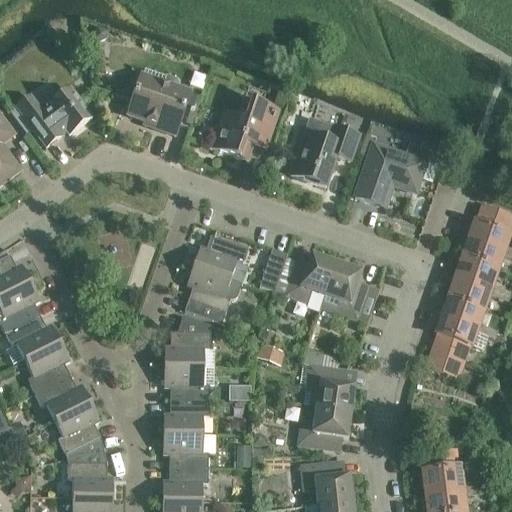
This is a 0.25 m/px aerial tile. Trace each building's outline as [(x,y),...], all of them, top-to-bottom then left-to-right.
[(141,77),(127,117),(145,123),(144,127),(175,138),(190,94),(141,77)] [(30,99),(9,114),(26,137),(33,132),(45,150),(66,134),(68,137),(91,120),(70,91),(41,113),(30,99)] [(219,130),(212,151),(246,162),(251,149),(265,153),(269,141),(278,114),(244,102),(238,119),(230,117),(225,115),(219,130)] [(0,187),(20,173),(9,159),(8,160),(2,152),(4,151),(0,147),(13,137),(0,119),(0,187)] [(300,150),(290,178),(325,190),(336,159),(349,164),(359,138),(334,129),(329,144),(310,137),(305,152),(300,150)] [(386,211),(394,188),(415,195),(428,155),(409,149),(406,159),(372,147),(374,141),(365,138),(359,155),(368,159),(354,200),(386,211)] [(508,236),(511,225),(511,218),(481,208),(475,225),(508,236)] [(508,236),(475,225),(468,243),(502,255),(504,250),(508,237),(508,236)] [(200,250),(193,269),(230,282),(240,285),(241,286),(247,269),(242,267),(247,252),(210,239),(207,247),(212,249),(211,254),(200,250)] [(138,242),(122,293),(142,299),(157,248),(138,242)] [(465,251),(462,259),(496,271),(501,258),(511,262),(511,257),(511,253),(504,250),(502,255),(468,243),(465,251)] [(286,257),(272,252),(259,289),(273,294),(286,257)] [(336,266),(311,257),(307,267),(296,263),(284,298),(320,311),(336,266)] [(0,300),(30,286),(21,268),(15,270),(9,258),(0,262),(0,300)] [(462,259),(453,286),(470,292),(474,282),(491,288),(496,271),(462,259)] [(336,266),(320,311),(357,323),(368,289),(357,285),(361,274),(336,266)] [(236,301),(237,299),(242,286),(230,282),(193,269),(186,289),(192,291),(184,314),(221,327),(230,302),(232,302),(234,302),(236,301)] [(447,302),(481,314),(487,297),(497,301),(500,291),(491,288),(474,282),(470,292),(453,286),(447,302)] [(0,320),(0,327),(4,336),(40,319),(36,311),(31,314),(28,309),(39,304),(30,286),(0,300),(0,314),(3,320),(0,320)] [(510,295),(500,291),(497,301),(507,304),(510,295)] [(477,327),(481,314),(447,302),(442,319),(476,331),(477,327)] [(38,329),(43,326),(40,319),(4,336),(11,350),(16,348),(24,364),(60,346),(51,328),(40,333),(38,329)] [(164,350),(164,370),(203,371),(203,353),(209,353),(209,336),(212,329),(182,319),(176,336),(170,336),(170,350),(164,350)] [(476,331),(442,319),(436,336),(470,348),(485,353),(489,340),(484,338),(487,330),(477,327),(476,331)] [(489,340),(494,342),(495,338),(497,334),(487,330),(484,338),(489,340)] [(263,333),(259,343),(271,347),(274,337),(263,333)] [(470,349),(470,348),(436,336),(435,337),(436,337),(430,354),(463,366),(469,349),(470,349)] [(27,383),(34,397),(69,379),(66,371),(60,374),(58,370),(69,364),(60,346),(24,364),(33,380),(27,383)] [(269,362),(273,351),(262,347),(258,358),(269,362)] [(430,354),(424,371),(457,383),(463,366),(430,354)] [(303,408),(315,410),(350,415),(354,389),(344,387),(346,373),(321,369),(322,361),(310,359),(303,408)] [(164,370),(163,391),(175,391),(175,395),(169,395),(169,404),(209,404),(209,389),(203,389),(203,371),(164,370)] [(46,408),(54,424),(90,406),(81,388),(70,393),(68,389),(73,386),(69,379),(34,397),(41,411),(46,408)] [(250,389),(228,389),(228,404),(250,404),(250,400),(250,389)] [(163,417),(163,437),(202,438),(202,420),(208,420),(209,404),(169,404),(169,412),(175,412),(175,417),(163,417)] [(90,406),(54,424),(62,440),(57,443),(64,457),(65,457),(67,462),(103,455),(99,440),(95,432),(90,434),(88,430),(99,425),(90,406)] [(346,441),(350,415),(315,410),(313,424),(301,422),(297,448),(334,454),(336,440),(346,441)] [(20,424),(11,428),(18,442),(27,437),(20,424)] [(0,447),(17,441),(11,430),(8,431),(0,433),(0,447)] [(260,436),(252,436),(252,448),(264,449),(264,440),(260,436)] [(163,437),(162,458),(174,458),(174,463),(168,463),(168,471),(208,472),(208,456),(202,456),(202,438),(163,437)] [(251,451),(251,459),(271,459),(271,451),(251,451)] [(455,452),(421,457),(423,474),(422,475),(458,470),(455,452)] [(237,453),(236,471),(250,471),(250,453),(237,453)] [(72,483),(72,501),(112,501),(112,481),(100,481),(100,476),(106,476),(106,467),(103,455),(67,462),(67,466),(66,482),(72,483)] [(262,462),(252,462),(252,472),(262,472),(262,462)] [(315,493),(317,507),(352,504),(349,478),(338,479),(336,464),(300,469),(303,495),(315,493)] [(462,498),(460,488),(458,470),(422,475),(425,493),(443,491),(444,501),(462,498)] [(162,484),(162,505),(201,505),(201,487),(207,487),(208,472),(168,471),(168,479),(174,479),(174,484),(162,484)] [(30,479),(14,482),(15,490),(22,496),(29,495),(30,479)] [(481,486),(470,487),(472,497),(482,496),(481,491),(481,486)] [(470,487),(460,488),(462,498),(472,497),(470,487)] [(443,491),(425,493),(427,511),(463,511),(462,498),(444,501),(443,491)] [(111,511),(112,501),(72,501),(72,511),(111,511)]
